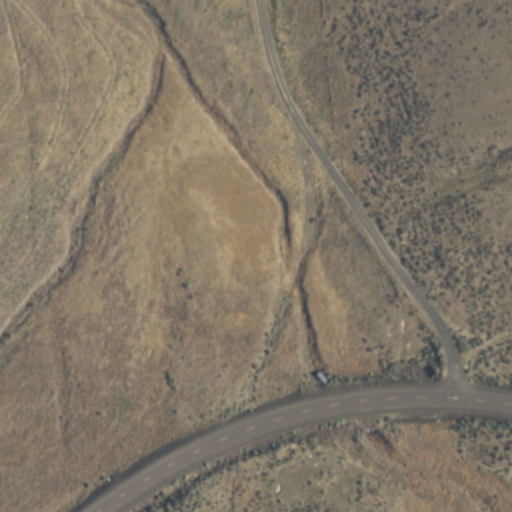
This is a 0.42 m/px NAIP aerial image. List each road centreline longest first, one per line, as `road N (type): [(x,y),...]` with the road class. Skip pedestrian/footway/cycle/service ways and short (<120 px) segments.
road 1 (track): [(459,396),(443,333),(257,46),(255,0)]
road 2 (tertiary): [(511,402),(397,395),(316,404),(211,440),(94,511)]
